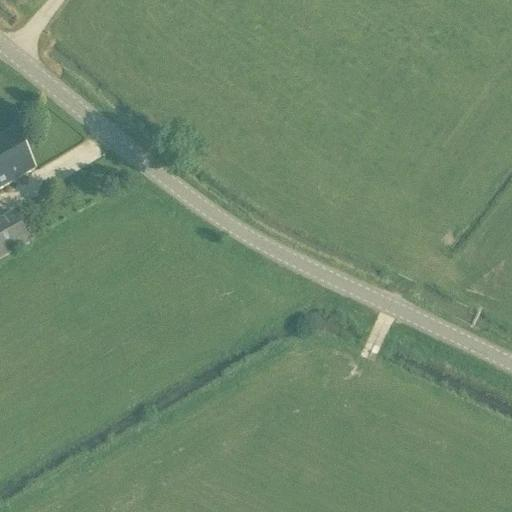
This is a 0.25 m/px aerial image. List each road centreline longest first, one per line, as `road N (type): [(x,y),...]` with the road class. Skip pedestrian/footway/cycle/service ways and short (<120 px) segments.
road 1 (tertiary): [(511,364),(244,239),(0,49)]
road 2 (unknown): [(0,204),(111,139)]
